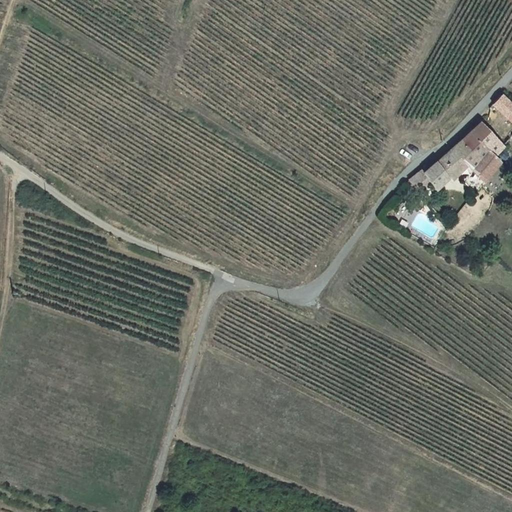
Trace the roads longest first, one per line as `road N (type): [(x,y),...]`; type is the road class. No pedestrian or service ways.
road 1 (unclassified): [(228,282),(297,294),(313,287),(396,182),(511,71)]
road 2 (unclassified): [(0,157),(119,234),(228,282)]
road 3 (unclassified): [(228,282),(214,292),(147,511)]
